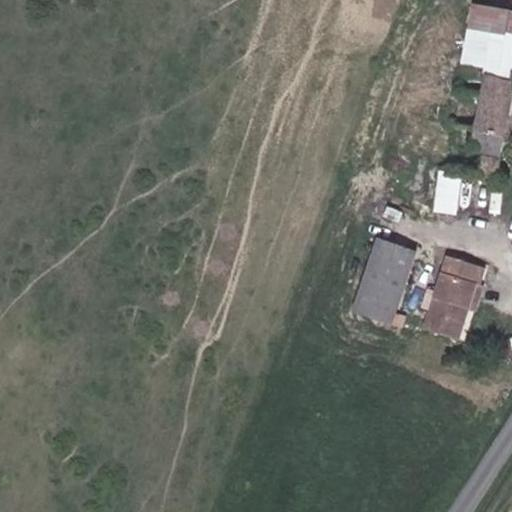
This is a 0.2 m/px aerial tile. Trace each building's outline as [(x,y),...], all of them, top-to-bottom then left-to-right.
[(456,86),(504,96),(511,55),(511,25),(470,17),(456,86)] [(465,160),(489,164),(504,96),(456,86),(434,180),(481,189),(484,176),(463,170),(465,160)] [(346,318),(381,329),(406,262),(371,248),(346,318)] [(381,329),(385,330),(411,264),(406,262),(381,329)] [(449,353),(458,328),(468,302),(476,280),(448,270),(420,341),(449,353)] [(458,328),(472,332),(481,307),(468,302),(458,328)]
